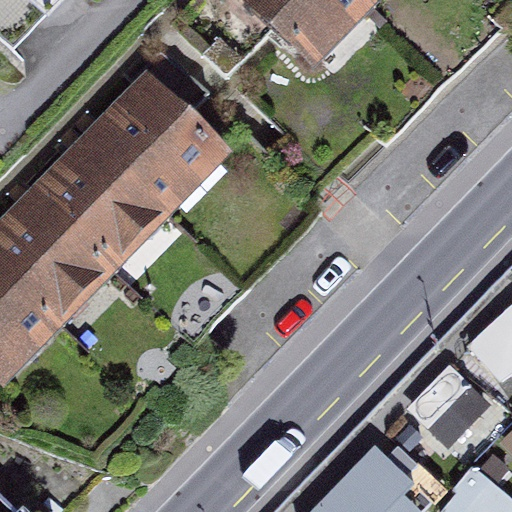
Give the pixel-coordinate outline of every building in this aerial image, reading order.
[(382,0),(247,0),(317,67),(382,0)] [(91,140),(131,179),(185,122),(145,84),(91,140)] [(185,122),(131,179),(169,215),(223,159),(185,122)] [(91,140),(36,196),(114,271),(169,215),(131,179),(91,140)] [(36,196),(0,234),(0,270),(60,328),(114,271),(36,196)] [(0,270),(0,378),(6,384),(60,328),(0,270)] [(511,311),(463,347),(496,393),(511,381),(511,311)] [(511,421),(494,440),(511,458),(511,421)] [(376,458),(323,511),(389,511),(410,491),(376,458)] [(511,511),(511,498),(482,473),(448,511),(511,511)]
